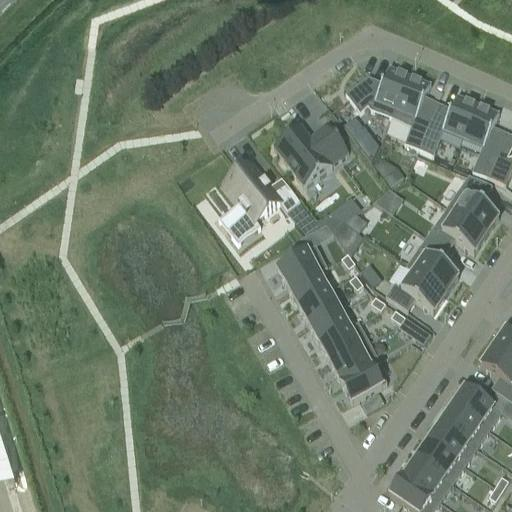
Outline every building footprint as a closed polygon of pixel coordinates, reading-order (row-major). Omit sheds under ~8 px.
[(367,84),(344,102),(359,121),(367,115),(370,119),(391,128),(397,113),(408,87),(409,84),(388,75),(382,91),(367,84)] [(397,113),(391,128),(410,136),(403,152),(418,158),(420,154),(437,112),(424,106),(430,92),(409,84),(408,87),(397,113)] [(286,113),(304,129),(325,106),(307,90),(286,113)] [(418,158),(432,164),(439,149),(443,139),(462,147),(477,112),(456,103),(450,117),(437,112),(420,154),(418,158)] [(477,112),(462,147),(482,156),(478,165),(471,180),(486,186),(505,140),(492,135),(498,121),(477,112)] [(342,134),(370,171),(377,154),(363,135),(361,136),(354,126),(342,134)] [(301,133),(273,153),(303,195),(331,175),(330,174),(348,161),(327,132),(310,144),(301,133)] [(511,143),(505,140),(486,186),(505,194),(511,176),(511,143)] [(250,171),(224,191),(246,221),(225,236),(236,251),(257,236),(251,227),(277,208),(286,220),(299,210),(280,185),(268,195),(250,171)] [(397,176),(383,187),(389,194),(403,184),(397,176)] [(468,184),(446,216),(485,243),(498,224),(480,212),(492,195),(468,184)] [(402,206),(389,197),(373,209),(391,222),(402,206)] [(446,216),(425,245),(447,260),(455,249),(472,262),(485,243),(446,216)] [(325,233),(293,252),(300,264),(315,255),(332,245),(325,233)] [(425,245),(405,276),(409,278),(445,302),(457,283),(440,271),(447,260),(425,245)] [(300,264),(275,277),(286,297),(318,279),(318,280),(326,276),(315,255),(300,264)] [(347,262),(340,267),(348,276),(354,271),(347,262)] [(368,273),(360,280),(370,292),(378,285),(368,273)] [(393,292),(385,305),(406,320),(414,308),(432,321),(445,302),(409,278),(397,295),(393,292)] [(318,279),(286,297),(297,316),(328,298),(318,280),(318,279)] [(355,283),(348,288),(356,298),(362,293),(355,283)] [(328,298),(297,316),(308,335),(339,317),(338,316),(328,298)] [(370,311),(380,318),(384,312),(374,305),(370,311)] [(339,317),(308,335),(318,353),(354,333),(353,333),(343,314),(338,316),(339,317)] [(391,323),(390,325),(400,332),(402,328),(404,325),(394,318),(391,323)] [(354,333),(318,353),(329,372),(368,350),(357,330),(353,333),(354,333)] [(426,333),(419,343),(427,348),(434,339),(426,333)] [(511,340),(505,336),(493,354),(511,367),(511,340)] [(368,350),(329,372),(339,391),(375,371),(375,372),(380,370),(368,350)] [(511,367),(493,354),(480,373),(498,385),(490,397),(495,400),(511,411),(511,410),(511,367)] [(375,371),(339,391),(351,411),(386,391),(375,372),(375,371)] [(464,394),(451,413),(488,439),(501,421),(501,420),(488,411),(464,394)] [(495,400),(488,411),(501,420),(501,421),(504,423),(511,411),(495,400)] [(378,401),(361,411),(366,420),(383,410),(378,401)] [(451,413),(439,431),(476,456),(488,439),(451,413)] [(439,431),(426,449),(464,474),(476,456),(439,431)] [(426,449),(414,466),(452,492),(464,474),(426,449)] [(414,466),(402,484),(439,510),(452,492),(414,466)] [(402,484),(389,503),(402,511),(437,511),(439,510),(402,484)] [(501,485),(494,495),(501,499),(507,489),(501,485)] [(494,495),(488,505),(495,509),(501,499),(494,495)]
